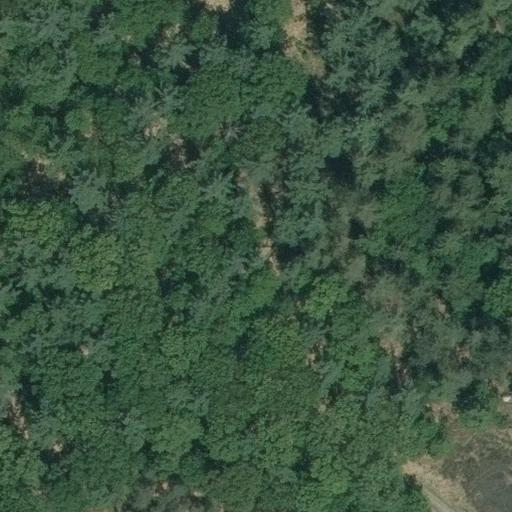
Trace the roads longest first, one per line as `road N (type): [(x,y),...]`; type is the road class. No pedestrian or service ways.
road 1 (track): [(213,365),(0,197)]
road 2 (track): [(454,511),(245,380)]
